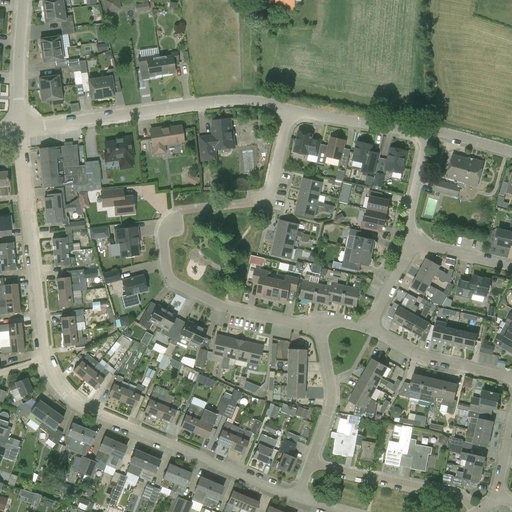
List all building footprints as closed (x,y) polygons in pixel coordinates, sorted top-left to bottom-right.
[(43,0),(41,0),(43,12),(63,9),(62,2),(69,1),(69,0),(43,0)] [(102,0),(106,14),(121,10),(118,0),(102,0)] [(147,2),(138,3),(140,11),(148,9),(147,2)] [(64,17),(63,9),(43,12),(44,24),(59,21),(60,29),(73,27),(71,15),(64,17)] [(69,46),(68,34),(74,33),(73,27),(60,29),(61,35),(59,35),(59,37),(39,40),(41,50),(60,48),(69,46)] [(98,51),(108,49),(107,43),(97,45),(98,51)] [(42,63),(62,60),(60,48),(41,50),(41,53),(40,54),(41,58),(42,59),(42,63)] [(170,53),(171,57),(158,59),(161,75),(174,73),(173,65),(179,64),(177,52),(170,53)] [(149,79),(149,77),(161,75),(158,59),(153,59),(152,56),(137,58),(141,80),(149,79)] [(66,61),(66,67),(79,65),(78,61),(78,59),(66,61)] [(85,60),(78,61),(79,65),(80,71),(80,74),(87,73),(85,60)] [(105,77),(99,78),(102,98),(114,96),(112,82),(118,81),(115,68),(109,69),(107,70),(104,75),(105,77)] [(38,87),(39,88),(39,90),(59,87),(58,76),(38,79),(38,83),(38,84),(38,87)] [(91,100),(102,98),(99,78),(88,80),(91,100)] [(77,98),(84,97),(82,84),(75,85),(77,98)] [(55,104),(62,103),(59,87),(39,90),(40,92),(39,93),(40,97),(41,102),(54,100),(55,104)] [(217,160),(216,150),(235,148),(231,119),(213,122),(214,136),(198,137),(201,161),(217,160)] [(161,146),(183,142),(181,126),(150,131),(152,147),(153,147),(154,155),(162,153),(161,146)] [(313,135),(299,132),(295,152),(309,155),(318,157),(322,141),(312,138),(313,135)] [(107,152),(104,153),(106,161),(122,159),(124,168),(132,167),(130,157),(133,157),(130,137),(121,138),(121,139),(116,140),(116,142),(106,143),(107,152)] [(347,167),(351,150),(344,149),(346,141),(331,137),(327,158),(341,161),(340,166),(347,167)] [(373,145),(358,142),(353,161),(364,163),(362,172),(374,175),(378,154),(371,152),(373,145)] [(62,147),(39,149),(43,188),(75,185),(86,184),(85,173),(64,175),(64,168),(78,167),(78,166),(76,146),(62,147)] [(408,152),(391,148),(386,170),(403,174),(408,152)] [(477,186),(483,163),(453,155),(447,178),(458,181),(457,186),(436,180),(433,191),(457,197),(460,187),(464,188),(466,183),(477,186)] [(86,184),(75,185),(76,192),(101,189),(98,164),(91,165),(92,173),(85,173),(86,184)] [(0,173),(0,196),(8,196),(7,186),(6,173),(0,173)] [(198,184),(199,176),(189,173),(187,182),(198,184)] [(384,175),(376,173),(373,185),(374,186),(373,189),(381,191),(384,175)] [(303,178),(301,190),(320,195),(323,183),(303,178)] [(344,184),(340,201),(349,203),(353,186),(344,184)] [(43,199),(45,211),(61,209),(79,207),(79,202),(74,203),(75,205),(64,206),(62,188),(48,189),(48,190),(46,190),(47,198),(43,199)] [(132,197),(123,197),(122,190),(101,192),(103,208),(114,207),(114,215),(134,214),(132,197)] [(301,190),(298,202),(317,207),(320,195),(301,190)] [(88,191),(80,192),(81,207),(89,206),(88,191)] [(370,198),(368,210),(387,214),(388,210),(392,208),(389,204),(390,201),(381,199),(382,193),(370,191),(368,197),(370,198)] [(500,197),(497,207),(507,209),(508,204),(503,203),(504,198),(500,197)] [(314,219),(317,207),(298,202),(295,214),(314,219)] [(46,223),(50,222),(50,226),(65,225),(65,230),(71,230),(76,230),(75,222),(69,223),(68,218),(66,216),(65,212),(75,211),(75,212),(80,212),(79,207),(61,209),(45,211),(46,223)] [(386,217),(387,214),(368,210),(365,222),(363,221),(361,228),(374,230),(375,225),(384,227),(385,223),(389,221),(386,217)] [(0,236),(11,236),(10,217),(0,218),(0,236)] [(280,220),(277,231),(297,236),(302,237),(309,239),(309,235),(303,234),(303,233),(298,231),(299,225),(280,220)] [(498,229),(494,245),(510,248),(511,247),(511,240),(511,221),(509,232),(498,229)] [(90,240),(109,238),(108,227),(89,229),(90,240)] [(135,228),(114,230),(116,243),(118,243),(120,257),(138,255),(135,228)] [(351,229),(348,241),(346,248),(354,249),(372,254),(373,249),(376,248),(377,243),(375,242),(375,241),(363,238),(364,232),(351,229)] [(52,239),(53,253),(67,252),(67,251),(72,250),(71,230),(65,230),(64,230),(65,238),(52,239)] [(294,248),(297,236),(277,231),(274,244),(294,248)] [(0,258),(13,257),(12,243),(0,244),(0,258)] [(291,260),(294,248),(274,244),(271,256),(291,260)] [(346,248),(343,261),(342,268),(356,270),(357,263),(369,266),(370,266),(372,265),(373,260),(371,259),(372,254),(354,249),(346,248)] [(74,257),(67,257),(67,252),(53,253),(55,267),(68,265),(68,267),(75,266),(74,257)] [(253,255),(251,262),(263,265),(265,258),(253,255)] [(0,273),(2,274),(1,272),(15,270),(13,257),(0,258),(0,273)] [(448,274),(438,269),(440,266),(426,259),(422,268),(435,275),(449,283),(450,283),(453,270),(449,268),(448,274)] [(430,285),(435,275),(422,268),(416,278),(430,285)] [(66,271),(67,278),(56,279),(58,293),(80,291),(79,279),(102,277),(99,269),(83,271),(83,270),(66,271)] [(105,285),(121,280),(117,269),(102,274),(105,285)] [(257,298),(271,301),(276,280),(267,278),(268,272),(256,270),(253,282),(260,284),(257,298)] [(318,285),(310,283),(311,276),(306,274),(301,299),(314,302),(318,285)] [(326,286),(318,285),(314,302),(328,305),(329,301),(334,277),(329,275),(326,286)] [(126,296),(147,291),(143,276),(122,281),(126,296)] [(490,280),(473,276),(472,282),(460,280),(457,295),(471,298),(472,294),(486,297),(490,280)] [(285,282),(276,280),(271,301),(286,304),(289,290),(296,292),(299,279),(287,277),(285,282)] [(346,287),(337,284),(339,278),(334,277),(329,301),(342,304),(346,287)] [(357,278),(354,288),(346,287),(342,304),(356,307),(362,279),(357,278)] [(437,289),(430,285),(416,278),(411,288),(424,295),(427,290),(429,291),(429,292),(434,295),(437,289)] [(449,283),(444,293),(448,295),(453,285),(450,283),(449,283)] [(0,286),(0,300),(18,299),(17,284),(3,286),(0,286)] [(82,305),(80,291),(58,293),(59,308),(82,305)] [(439,291),(433,303),(442,306),(448,295),(444,293),(439,291)] [(403,310),(400,308),(402,305),(396,302),(389,314),(395,317),(392,322),(402,327),(414,305),(417,299),(408,293),(405,298),(409,300),(403,310)] [(0,315),(6,315),(20,313),(18,299),(0,300),(0,315)] [(93,309),(109,307),(108,300),(92,302),(93,309)] [(433,305),(428,302),(426,306),(419,318),(412,332),(421,337),(429,324),(424,321),(433,305)] [(167,311),(157,305),(152,315),(145,312),(138,324),(149,330),(152,323),(158,326),(167,311)] [(419,318),(413,315),(418,307),(414,305),(402,327),(412,332),(419,318)] [(488,316),(495,316),(496,306),(489,305),(487,316),(488,316)] [(158,326),(164,330),(162,334),(171,339),(181,320),(176,318),(177,316),(167,311),(158,326)] [(505,323),(502,329),(511,334),(511,315),(509,314),(504,323),(505,323)] [(83,315),(73,316),(61,318),(62,332),(75,330),(74,323),(83,322),(83,315)] [(488,316),(487,321),(496,324),(496,317),(495,316),(488,316)] [(183,339),(189,342),(197,326),(186,321),(186,323),(181,320),(171,339),(180,344),(183,339)] [(20,323),(7,324),(0,325),(0,339),(22,338),(20,323)] [(435,325),(434,326),(432,325),(427,340),(431,341),(442,344),(445,328),(435,325)] [(207,330),(197,326),(189,342),(199,347),(207,330)] [(442,344),(452,346),(456,330),(445,328),(442,344)] [(511,334),(502,329),(499,335),(498,334),(493,343),(511,353),(511,334)] [(80,330),(75,330),(62,332),(64,347),(86,345),(85,337),(81,338),(80,330)] [(466,333),(456,330),(452,346),(463,349),(466,333)] [(141,342),(148,345),(153,335),(146,332),(141,342)] [(477,335),(466,333),(463,349),(473,351),(477,335)] [(121,335),(116,342),(120,344),(126,349),(131,342),(121,335)] [(211,354),(223,357),(228,338),(216,335),(211,354)] [(1,355),(10,354),(23,352),(22,338),(0,339),(0,347),(1,347),(1,355)] [(227,369),(229,358),(235,359),(240,341),(228,338),(223,357),(221,367),(218,367),(216,377),(221,378),(223,368),(227,369)] [(235,359),(247,362),(251,343),(240,341),(235,359)] [(155,343),(153,350),(165,353),(167,346),(155,343)] [(263,346),(251,343),(247,362),(259,365),(263,346)] [(485,343),(482,350),(493,354),(496,347),(485,343)] [(199,348),(195,366),(203,368),(207,350),(199,348)] [(288,349),(287,362),(305,362),(306,350),(288,349)] [(87,354),(81,361),(73,371),(84,381),(92,370),(86,365),(92,358),(87,354)] [(157,368),(164,371),(170,358),(163,355),(157,368)] [(183,356),(181,363),(194,366),(196,359),(183,356)] [(372,359),(366,370),(382,378),(388,367),(372,359)] [(305,374),(305,362),(287,362),(287,374),(305,374)] [(98,363),(92,370),(84,381),(95,390),(110,373),(98,363)] [(376,388),(382,378),(366,370),(360,380),(376,388)] [(215,382),(199,373),(195,380),(213,389),(215,382)] [(304,386),(305,374),(287,374),(286,386),(304,386)] [(398,395),(419,400),(425,375),(420,374),(420,376),(413,375),(411,384),(404,382),(398,395)] [(117,375),(113,385),(108,397),(121,402),(126,391),(119,387),(123,378),(117,375)] [(419,400),(430,403),(436,380),(429,379),(430,376),(425,375),(419,400)] [(26,379),(15,383),(8,386),(15,401),(11,403),(14,409),(22,404),(21,399),(22,398),(22,397),(32,393),(26,379)] [(437,398),(443,399),(447,380),(442,379),(442,382),(436,380),(430,403),(435,404),(437,398)] [(370,399),(376,388),(360,380),(355,391),(370,399)] [(457,401),(455,400),(458,386),(451,384),(452,381),(447,380),(443,399),(442,405),(448,406),(447,412),(453,414),(457,401)] [(137,384),(133,394),(126,391),(121,402),(134,408),(144,387),(137,384)] [(279,398),(286,398),(304,399),(304,386),(286,386),(286,387),(280,387),(279,398)] [(222,431),(216,443),(230,449),(235,436),(238,429),(231,426),(238,408),(233,405),(234,401),(235,400),(239,399),(241,393),(233,389),(229,399),(226,407),(222,416),(227,418),(222,431)] [(144,412),(157,418),(166,397),(153,391),(144,412)] [(377,403),(370,399),(355,391),(349,401),(364,410),(363,418),(374,420),(377,403)] [(458,403),(457,407),(481,413),(491,415),(493,409),(496,410),(500,395),(493,394),(493,393),(491,392),(491,393),(483,391),(481,398),(472,396),(470,405),(458,403)] [(222,396),(218,404),(226,407),(229,399),(222,396)] [(171,424),(176,411),(180,402),(166,397),(157,418),(171,424)] [(205,407),(207,401),(194,397),(192,403),(205,407)] [(39,401),(37,403),(31,398),(22,404),(14,409),(19,419),(22,415),(26,418),(27,417),(39,427),(39,426),(51,410),(39,401)] [(269,416),(275,419),(279,409),(280,408),(282,408),(294,410),(295,406),(271,401),(267,411),(270,413),(269,416)] [(190,404),(185,415),(180,427),(193,433),(199,421),(198,421),(203,410),(190,404)] [(395,405),(390,414),(398,418),(403,410),(395,405)] [(298,406),(296,415),(307,417),(309,409),(298,406)] [(494,423),(480,420),(481,413),(457,407),(456,415),(471,418),(470,423),(469,422),(467,430),(491,435),(494,423)] [(62,432),(56,429),(63,418),(51,410),(39,426),(39,427),(50,436),(48,439),(57,445),(62,432)] [(0,441),(17,448),(19,441),(8,437),(11,428),(6,426),(8,422),(6,422),(8,416),(7,414),(3,412),(0,413),(0,441)] [(209,415),(206,424),(199,421),(193,433),(207,439),(215,418),(209,415)] [(330,438),(335,438),(332,454),(347,457),(350,444),(354,445),(356,435),(360,418),(355,417),(347,415),(346,424),(351,425),(349,436),(331,433),(330,438)] [(245,430),(242,439),(235,436),(230,449),(243,454),(252,434),(256,435),(261,422),(255,419),(249,432),(245,430)] [(273,434),(276,427),(267,423),(263,430),(273,434)] [(429,431),(435,433),(437,425),(430,423),(429,431)] [(67,449),(74,452),(83,429),(72,424),(64,443),(69,446),(67,449)] [(402,454),(407,455),(410,439),(412,428),(407,427),(403,449),(388,446),(385,464),(399,467),(402,454)] [(88,453),(91,446),(96,434),(83,429),(74,452),(80,455),(82,451),(88,453)] [(491,435),(467,430),(466,436),(465,441),(473,443),(473,445),(488,448),(491,435)] [(262,435),(258,445),(252,458),(266,464),(271,451),(264,448),(268,438),(262,435)] [(364,437),(356,435),(354,445),(361,446),(358,459),(373,462),(377,444),(363,441),(364,437)] [(95,459),(105,464),(115,442),(104,437),(95,459)] [(452,437),(450,445),(462,448),(463,440),(452,437)] [(296,444),(283,439),(277,452),(282,455),(276,469),(289,474),(295,459),(291,458),(296,444)] [(416,440),(410,439),(407,455),(413,456),(410,469),(425,472),(429,455),(431,455),(432,448),(415,445),(416,440)] [(0,441),(0,461),(4,449),(12,451),(16,452),(17,448),(0,441)] [(116,470),(120,460),(126,447),(115,442),(105,464),(116,470)] [(58,443),(45,475),(50,478),(54,469),(57,471),(65,453),(63,452),(65,446),(58,443)] [(462,448),(450,445),(449,451),(460,454),(462,448)] [(126,471),(139,477),(147,456),(135,450),(126,471)] [(485,461),(484,461),(485,458),(462,452),(460,459),(467,460),(466,467),(482,471),(483,468),(484,468),(485,461)] [(75,472),(83,475),(90,459),(81,456),(75,472)] [(151,482),(154,473),(155,474),(160,461),(147,456),(139,477),(151,482)] [(98,462),(90,459),(83,475),(92,478),(98,462)] [(167,489),(170,481),(174,483),(180,470),(169,465),(160,486),(167,489)] [(464,487),(465,481),(479,484),(480,481),(481,481),(482,475),(481,474),(482,471),(466,467),(464,473),(458,471),(456,477),(453,477),(452,484),(464,487)] [(182,495),(185,488),(191,474),(180,470),(174,483),(171,491),(182,495)] [(109,485),(115,487),(120,474),(114,472),(109,485)] [(127,477),(120,474),(115,487),(108,504),(109,504),(105,511),(115,511),(117,508),(115,507),(127,477)] [(191,500),(202,504),(211,483),(200,478),(191,500)] [(214,509),(217,501),(223,488),(211,483),(202,504),(214,509)] [(141,497),(149,501),(154,488),(146,484),(141,497)] [(18,498),(38,506),(41,495),(22,488),(18,498)] [(160,490),(154,488),(149,501),(155,503),(160,490)] [(224,511),(223,511),(239,511),(246,497),(232,492),(224,511)] [(171,511),(180,511),(186,499),(178,496),(171,511)] [(255,511),(259,503),(246,497),(239,511),(255,511)] [(81,499),(79,506),(87,509),(90,502),(81,499)] [(189,511),(193,502),(186,499),(180,511),(189,511)]
